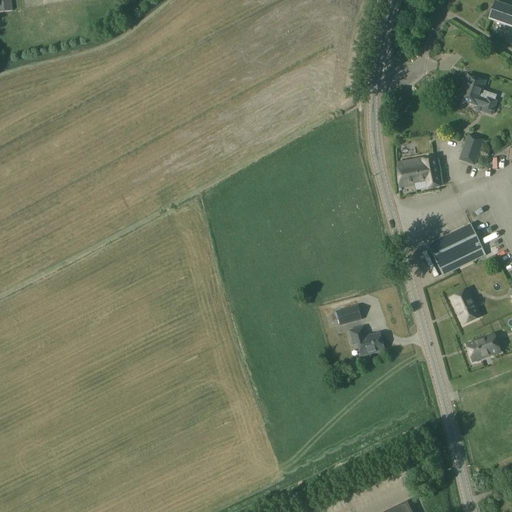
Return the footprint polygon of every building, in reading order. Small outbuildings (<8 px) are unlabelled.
[(0,0),(0,13),(12,11),(10,0),(0,0)] [(511,8),(495,3),(489,20),(511,27),(511,8)] [(485,82),(470,76),(467,85),(465,84),(460,100),(477,106),(477,105),(484,108),(483,112),(492,115),(496,102),(487,99),(487,100),(480,98),(485,82)] [(484,140),(468,134),(459,161),(475,166),(484,140)] [(441,186),(435,157),(397,164),(399,189),(401,189),(400,184),(415,184),(416,191),(441,186)] [(474,254),(482,250),(471,226),(428,246),(443,276),(476,260),(474,254)] [(468,291),(451,299),(463,325),(480,318),(468,291)] [(357,307),(337,312),(340,326),(361,320),(357,307)] [(366,338),(363,328),(349,332),(353,346),(358,345),(361,357),(384,350),(380,334),(366,338)] [(494,336),(467,345),(473,362),(500,352),(494,336)]
